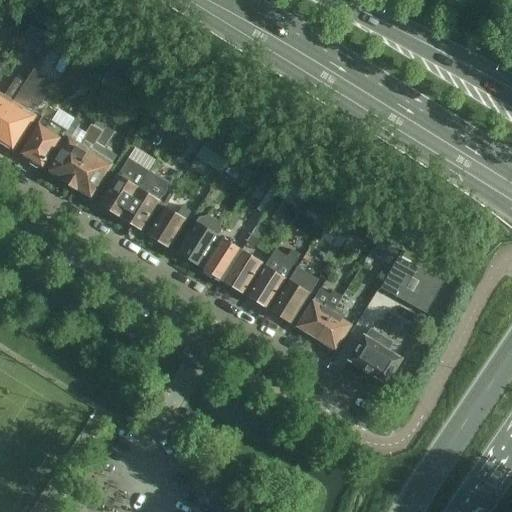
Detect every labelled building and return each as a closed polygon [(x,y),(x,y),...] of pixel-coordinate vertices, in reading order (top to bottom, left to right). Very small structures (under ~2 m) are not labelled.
[(3,9),(0,13),(0,21),(13,29),(22,35),(28,25),(3,9)] [(30,26),(23,36),(31,41),(38,31),(30,26)] [(77,55),(66,74),(85,86),(92,74),(101,79),(105,72),(77,55)] [(24,84),(0,122),(0,142),(1,144),(2,146),(7,149),(9,148),(12,150),(32,118),(26,114),(32,104),(38,108),(53,83),(32,71),(24,84)] [(124,98),(130,88),(105,72),(101,79),(103,81),(101,84),(124,98)] [(0,122),(24,84),(15,79),(2,99),(0,97),(0,122)] [(130,88),(124,98),(130,102),(138,101),(142,95),(130,88)] [(171,113),(164,123),(174,130),(181,119),(171,113)] [(42,169),(60,139),(62,141),(67,132),(50,121),(44,129),(39,126),(20,155),(30,161),(31,164),(36,168),(39,167),(42,169)] [(69,186),(102,133),(92,127),(82,143),(81,142),(78,146),(68,140),(48,172),(61,180),(61,181),(69,186)] [(102,133),(69,186),(77,191),(78,190),(90,198),(111,166),(110,165),(115,157),(104,149),(114,134),(105,128),(102,133)] [(198,130),(193,136),(196,141),(201,145),(207,135),(198,130)] [(209,137),(195,159),(220,175),(235,152),(209,137)] [(246,159),(240,168),(254,176),(259,167),(246,159)] [(118,176),(100,205),(120,218),(138,189),(148,172),(128,160),(118,176)] [(138,189),(120,218),(141,231),(148,235),(165,208),(166,205),(159,201),(169,186),(148,172),(138,189)] [(323,206),(315,218),(325,224),(332,212),(323,206)] [(165,208),(148,235),(169,248),(191,213),(181,208),(176,215),(165,208)] [(252,211),(237,238),(246,243),(256,228),(262,217),(252,211)] [(199,267),(221,232),(219,223),(209,217),(199,219),(178,253),(188,260),(188,262),(194,265),(196,265),(199,267)] [(356,227),(350,236),(362,243),(368,234),(356,227)] [(265,233),(256,228),(246,243),(244,247),(253,252),(265,233)] [(223,282),(241,252),(221,239),(202,269),(223,282)] [(371,253),(370,254),(380,260),(388,247),(378,241),(371,253)] [(331,246),(325,256),(332,260),(338,251),(331,246)] [(247,297),(268,310),(300,257),(291,251),(286,257),(275,251),(247,297)] [(241,252),(223,282),(243,294),(262,264),(241,252)] [(443,282),(398,258),(380,289),(425,314),(443,282)] [(288,283),(270,311),(291,324),(309,295),(318,280),(298,267),(288,283)] [(316,340),(335,311),(334,310),(341,298),(332,292),(329,296),(319,290),(312,302),(297,328),(316,340)] [(316,340),(335,352),(351,326),(341,320),(343,316),(335,311),(316,340)] [(385,383),(400,360),(387,352),(392,343),(370,330),(365,338),(364,338),(349,361),(363,369),(363,370),(372,375),(385,383)]
